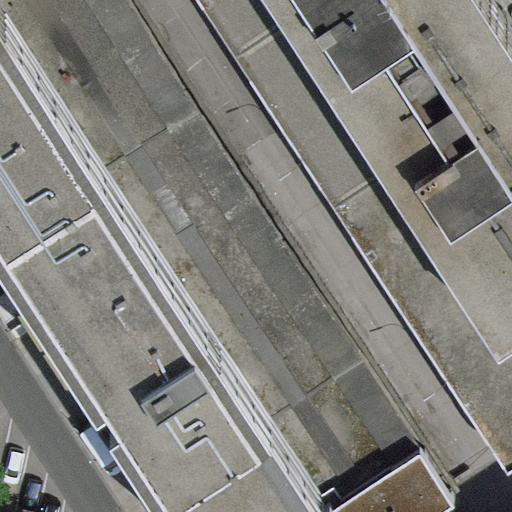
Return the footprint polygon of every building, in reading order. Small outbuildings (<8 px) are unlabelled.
[(99,0),(0,0),(0,17),(97,166),(176,114),(99,0)] [(511,0),(228,0),(511,439),(511,0)] [(0,17),(0,208),(10,223),(97,166),(0,17)] [(340,367),(176,114),(97,166),(261,419),(340,367)] [(97,166),(10,223),(174,475),(261,419),(97,166)] [(400,456),(340,367),(261,419),(320,506),(333,498),(400,456)] [(320,506),(261,419),(174,475),(197,511),(341,511),(333,498),(320,506)] [(410,449),(400,456),(333,498),(341,511),(426,511),(443,501),(457,492),(423,441),(410,449)]
